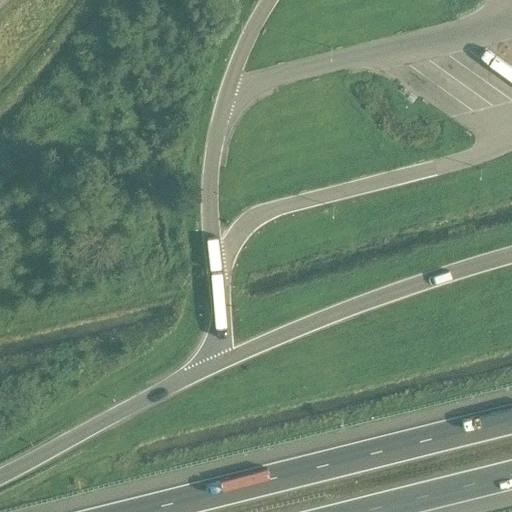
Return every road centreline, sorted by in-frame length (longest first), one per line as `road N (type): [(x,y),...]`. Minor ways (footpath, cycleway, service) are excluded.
road 1 (motorway): [(511,420),(140,511)]
road 2 (motorway): [(188,378),(0,483)]
road 3 (motorway): [(361,511),(511,474)]
